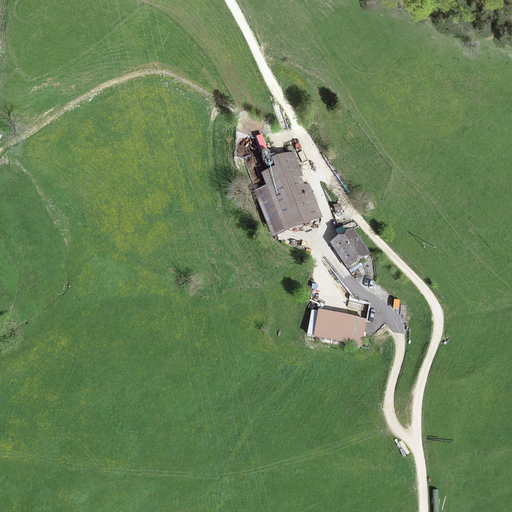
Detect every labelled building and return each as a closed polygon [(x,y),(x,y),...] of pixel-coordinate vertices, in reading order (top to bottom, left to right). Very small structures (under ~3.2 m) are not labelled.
[(265,147),(263,147),(262,148),(260,149),(260,151),(260,153),(261,154),(262,155),(264,156),(265,156),(267,155),(268,154),(268,152),(268,151),(268,149),(266,148),(265,147)] [(253,190),(272,237),(322,217),(294,148),(271,157),(275,167),(262,172),(267,185),(253,190)] [(269,158),(267,157),(266,157),(264,158),(263,159),(262,160),(262,162),(263,164),(264,165),(265,166),(267,166),(268,165),(270,164),(270,163),(270,161),(270,159),(269,158)] [(367,256),(351,233),(334,245),(349,267),(367,256)] [(366,322),(323,314),(318,339),(361,347),(366,322)]
